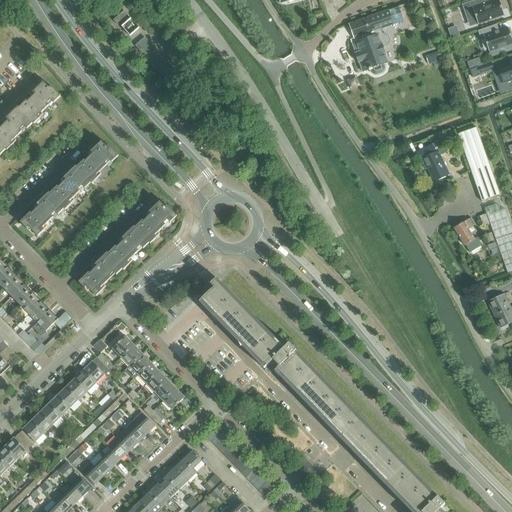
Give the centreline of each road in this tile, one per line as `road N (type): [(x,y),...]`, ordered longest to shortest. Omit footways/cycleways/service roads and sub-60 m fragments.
road 1 (unclassified): [(271,72),(332,203),(323,209),(185,0)]
road 2 (unclassified): [(302,54),(419,226),(511,393)]
road 3 (secondary): [(243,247),(305,299),(509,511)]
road 4 (secondary): [(511,501),(413,400),(307,272),(258,229)]
road 5 (secondary): [(40,0),(109,95),(209,209)]
road 6 (secondary): [(227,197),(57,0)]
road 7 (residential): [(333,452),(197,309),(161,345)]
road 8 (residential): [(101,511),(215,403)]
road 9 (residential): [(0,420),(95,326)]
